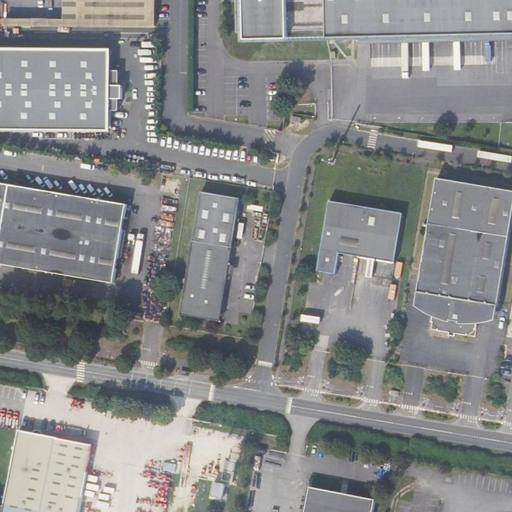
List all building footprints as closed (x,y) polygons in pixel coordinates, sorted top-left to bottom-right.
[(151,0),(72,0),(72,21),(0,20),(0,24),(151,26),(151,0)] [(511,0),(233,0),(233,24),(327,25),(327,33),(511,34),(511,0)] [(117,50),(0,48),(0,127),(116,129),(116,113),(125,113),(125,101),(128,101),(128,87),(124,87),(124,72),(117,72),(117,50)] [(0,178),(0,260),(116,280),(129,201),(0,178)] [(511,222),(511,190),(437,178),(418,290),(435,293),(429,320),(438,331),(447,332),(446,336),(453,337),(454,334),(466,335),(475,329),(480,303),(498,306),(510,236),(511,222)] [(227,275),(229,265),(232,247),(241,199),(202,192),(193,240),(181,315),(197,318),(213,320),(221,315),(227,275)] [(404,212),(329,199),(318,268),(338,272),(342,251),(395,260),(404,212)] [(401,389),(393,387),(391,394),(399,396),(401,389)] [(4,511),(80,511),(95,442),(78,439),(45,432),(42,426),(36,426),(31,430),(21,428),(4,511)] [(240,468),(242,454),(236,453),(233,467),(240,468)] [(219,480),(236,481),(237,468),(220,467),(219,480)] [(309,484),(304,511),(370,511),(373,497),(309,484)]
